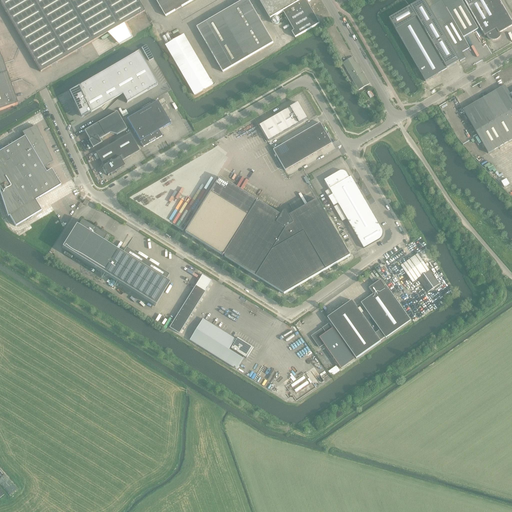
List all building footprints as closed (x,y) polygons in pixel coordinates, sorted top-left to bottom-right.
[(4,0),(0,3),(40,72),(144,12),(137,0),(4,0)] [(156,0),(166,17),(176,11),(183,7),(194,0),(156,0)] [(248,0),(244,0),(197,28),(223,73),(274,43),(248,0)] [(259,0),(271,19),(285,11),(297,30),(292,32),(295,38),(320,24),(305,0),(259,0)] [(424,0),(420,0),(389,19),(426,82),(447,69),(447,68),(460,61),(424,0)] [(424,0),(460,61),(460,62),(466,58),(463,54),(462,53),(463,52),(470,49),(463,38),(478,29),(461,0),(424,0)] [(501,36),(501,35),(499,33),(511,26),(511,21),(499,0),(464,0),(485,36),(486,35),(488,38),(489,39),(490,39),(490,40),(491,40),(492,40),(493,41),(494,41),(495,40),(496,40),(497,40),(498,39),(499,39),(499,38),(500,38),(500,37),(501,37),(501,36)] [(184,35),(166,45),(195,95),(213,85),(184,35)] [(71,98),(74,105),(81,119),(84,118),(83,118),(122,95),(127,103),(157,86),(138,53),(80,86),(78,87),(75,89),(68,93),(71,98)] [(0,110),(17,105),(0,54),(0,110)] [(343,63),(347,69),(359,90),(370,84),(357,62),(354,57),(343,63)] [(505,86),(463,110),(488,154),(511,139),(511,97),(511,98),(505,86)] [(170,123),(158,101),(127,119),(143,147),(162,137),(159,131),(158,130),(170,123)] [(299,103),(260,125),(269,141),(308,119),(299,103)] [(117,112),(84,131),(90,140),(89,141),(93,148),(101,143),(99,140),(110,133),(117,135),(127,129),(117,112)] [(273,150),(285,171),(332,144),(320,123),(273,150)] [(25,137),(0,151),(0,192),(8,217),(9,216),(16,226),(41,211),(35,200),(61,185),(51,169),(46,172),(43,168),(53,162),(43,140),(41,141),(39,137),(41,136),(39,132),(36,126),(22,133),(25,137)] [(129,134),(96,153),(104,167),(103,167),(108,176),(125,167),(121,161),(139,151),(129,134)] [(333,195),(328,197),(334,207),(338,204),(350,224),(364,248),(364,249),(379,240),(380,239),(381,239),(382,238),(382,237),(383,236),(383,235),(383,234),(383,232),(383,231),(383,230),(382,229),(352,176),(349,178),(347,174),(347,173),(346,172),(345,172),(344,171),(343,171),(342,171),(341,171),(340,172),(339,172),(334,175),(334,174),(332,175),(332,176),(327,179),(324,180),(330,189),(333,195)] [(186,233),(193,237),(222,256),(223,255),(224,255),(223,257),(224,255),(226,256),(225,257),(284,294),(350,256),(318,199),(290,216),(288,213),(287,212),(286,212),(285,212),(284,212),(284,213),(282,216),(260,202),(259,203),(258,202),(259,201),(258,200),(257,202),(256,201),(257,200),(220,178),(186,233)] [(76,226),(62,248),(62,249),(104,275),(155,306),(169,284),(165,281),(169,275),(126,248),(122,254),(118,252),(106,244),(111,236),(99,229),(100,228),(98,227),(97,228),(95,226),(94,228),(81,221),(78,227),(76,226)] [(418,254),(401,266),(413,283),(418,279),(429,271),(418,254)] [(429,271),(418,279),(428,293),(439,285),(429,271)] [(203,275),(170,328),(180,334),(212,281),(203,275)] [(369,288),(372,292),(373,294),(361,303),(380,330),(375,333),(352,301),(328,318),(356,359),(381,342),(380,341),(385,337),(386,338),(411,321),(386,285),(385,286),(381,280),(369,288)] [(253,348),(244,342),(239,339),(238,338),(237,340),(203,319),(190,340),(237,370),(244,357),(246,359),(247,357),(253,348)] [(329,324),(311,336),(320,349),(325,345),(341,369),(355,360),(333,329),(329,324)]
